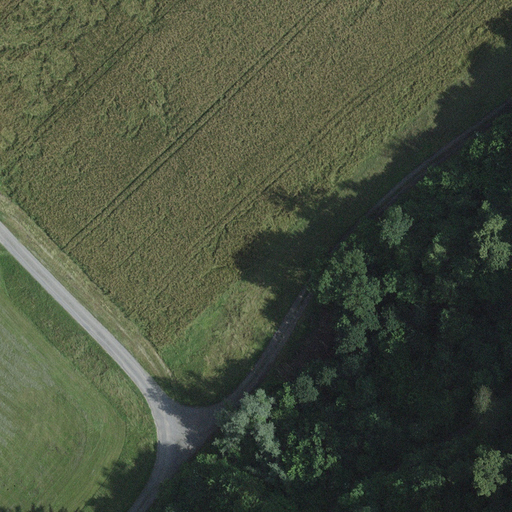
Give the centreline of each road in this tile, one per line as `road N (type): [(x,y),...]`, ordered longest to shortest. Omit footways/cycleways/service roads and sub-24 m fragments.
road 1 (track): [(174,414),(198,422),(219,417),(246,393),(366,224),(511,116)]
road 2 (track): [(0,226),(174,414)]
road 3 (track): [(328,511),(511,395)]
